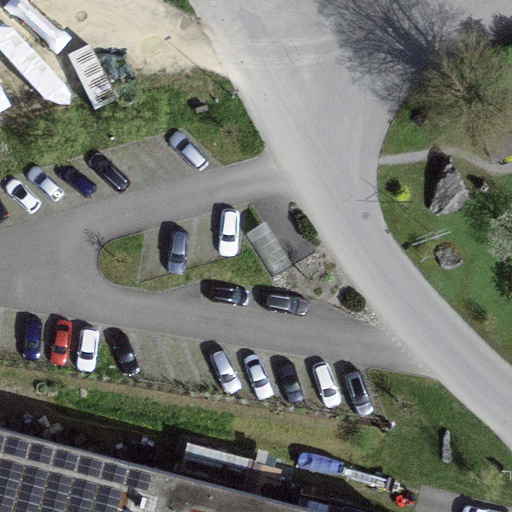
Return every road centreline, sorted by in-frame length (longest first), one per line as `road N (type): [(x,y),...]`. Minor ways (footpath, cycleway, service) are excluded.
road 1 (residential): [(265,86),(409,307),(511,406)]
road 2 (residential): [(265,86),(494,0)]
